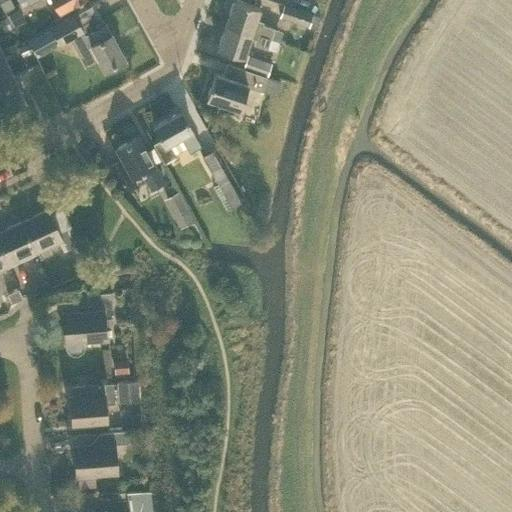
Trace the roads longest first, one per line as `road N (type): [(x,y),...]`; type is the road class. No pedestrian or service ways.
road 1 (residential): [(0,159),(160,81),(177,61)]
road 2 (residential): [(37,470),(22,355),(17,341),(0,341)]
